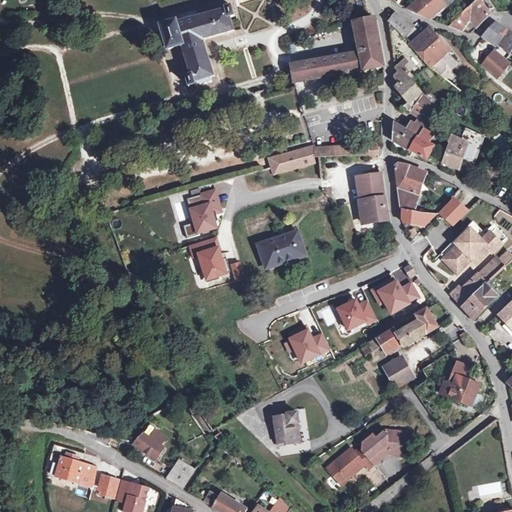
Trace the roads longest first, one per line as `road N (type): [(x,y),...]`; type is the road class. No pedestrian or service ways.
road 1 (residential): [(504,403),(476,336),(407,254),(385,153)]
road 2 (residential): [(0,422),(84,436),(210,511)]
road 3 (residential): [(504,403),(367,511)]
road 4 (residential): [(385,153),(390,66),(377,2)]
road 5 (residential): [(377,2),(471,40),(494,17),(511,21)]
road 6 (residential): [(511,210),(439,170),(385,153)]
